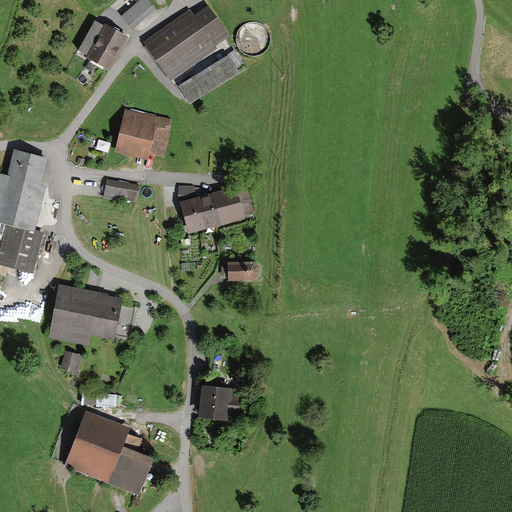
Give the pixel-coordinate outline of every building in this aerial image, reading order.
[(148,0),(141,0),(120,19),(131,32),(157,11),(148,0)] [(188,17),(146,46),(173,83),(218,50),(216,47),(231,38),(209,8),(190,20),(188,17)] [(88,57),(105,27),(96,22),(79,52),(88,57)] [(88,57),(87,59),(110,72),(129,38),(106,25),(105,27),(88,57)] [(243,64),(235,52),(229,56),(237,68),(243,64)] [(226,57),(178,86),(189,104),(239,74),(226,57)] [(173,122),(126,110),(115,153),(150,162),(152,154),(164,157),(173,122)] [(49,160),(14,150),(8,176),(0,173),(0,224),(6,226),(0,251),(0,266),(35,274),(44,234),(35,231),(48,188),(42,187),(49,160)] [(144,189),(110,182),(106,201),(140,208),(144,189)] [(250,182),(180,203),(190,235),(246,220),(245,218),(258,214),(250,182)] [(230,269),(223,269),(223,279),(230,279),(230,284),(256,283),(261,277),(261,270),(256,264),(230,264),(230,269)] [(124,300),(59,286),(48,338),(89,346),(92,336),(115,342),(117,335),(131,338),(136,309),(123,306),(124,300)] [(82,355),(65,351),(60,369),(77,373),(82,355)] [(232,354),(212,352),(210,375),(230,377),(232,354)] [(232,389),(203,386),(200,418),(222,419),(222,424),(244,426),(245,407),(230,406),(232,389)] [(131,428),(87,411),(65,467),(140,496),(154,459),(138,452),(143,440),(128,434),(131,428)]
